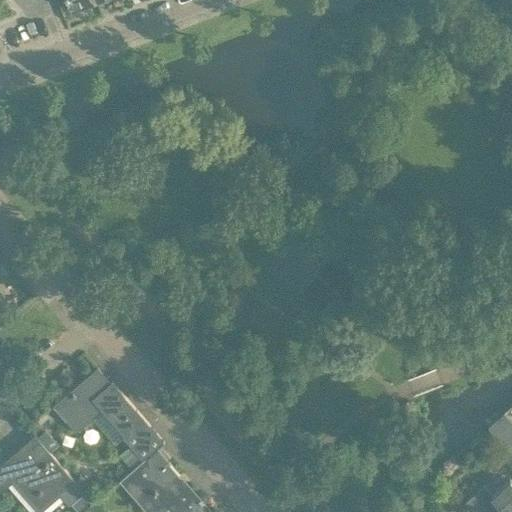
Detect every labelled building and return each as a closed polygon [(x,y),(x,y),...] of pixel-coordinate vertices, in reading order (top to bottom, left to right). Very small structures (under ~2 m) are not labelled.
[(65,0),(69,9),(92,0),(91,0),(65,0)] [(111,379),(110,380),(98,366),(80,382),(79,381),(53,403),(76,430),(107,403),(129,429),(123,435),(143,458),(146,455),(147,456),(157,447),(164,441),(111,379)] [(511,420),(504,412),(488,426),(505,446),(511,439),(511,420)] [(51,451),(59,443),(45,428),(37,436),(51,451)] [(0,489),(12,479),(38,510),(74,478),(67,470),(38,436),(18,453),(0,469),(0,489)] [(212,511),(180,474),(157,447),(147,456),(146,455),(143,458),(121,476),(151,511),(156,511),(167,503),(175,511),(212,511)] [(511,511),(511,481),(509,478),(491,493),(483,485),(464,501),(473,511),(511,511)] [(78,510),(90,500),(83,492),(71,503),(78,510)]
